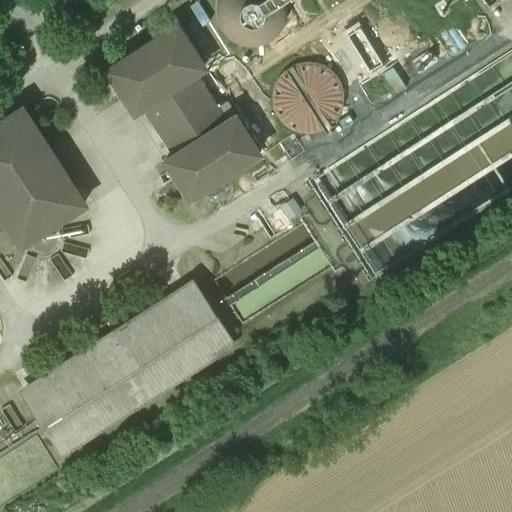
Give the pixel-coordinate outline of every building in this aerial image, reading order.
[(242,43),(254,44),(266,41),(276,35),(283,25),(286,13),(286,1),(285,0),(218,0),(217,6),(217,18),(222,29),(231,38),(242,43)] [(177,24),(107,69),(135,112),(144,106),(175,154),(165,160),(190,198),(259,154),(234,115),(225,122),(194,74),(204,67),(177,24)] [(298,132),(310,133),(322,130),(332,123),(340,113),(343,101),(342,89),(337,78),(329,69),(318,63),(305,62),(293,65),(283,72),(276,82),(272,94),(273,106),(278,117),(287,126),(298,132)] [(84,204),(22,107),(0,120),(0,211),(21,244),(84,204)] [(300,263),(321,250),(315,241),(226,295),(242,321),(276,301),(270,292),(305,271),(300,263)] [(231,344),(192,284),(24,392),(62,451),(231,344)]
